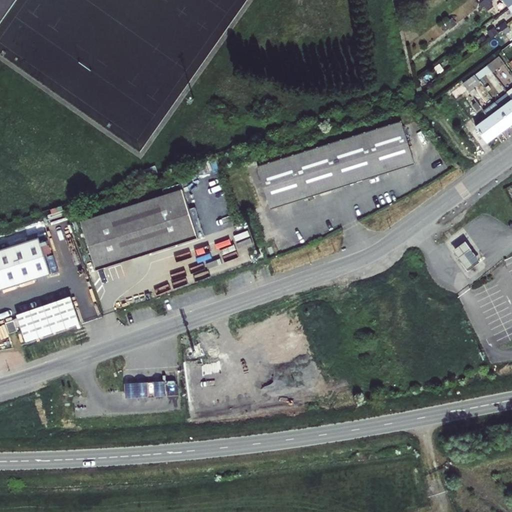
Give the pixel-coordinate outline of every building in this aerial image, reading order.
[(511,0),(503,0),(511,12),(511,0)] [(484,6),(487,10),(490,13),(495,9),(492,6),(489,2),(484,6)] [(502,30),(505,34),(507,38),(511,34),(511,32),(510,30),(507,26),(502,30)] [(492,75),(504,66),(499,59),(487,68),(492,75)] [(501,95),(505,93),(508,90),(505,85),(501,87),(497,82),(494,85),(501,95)] [(458,102),(465,96),(469,93),(463,85),(452,94),(458,102)] [(465,96),(474,108),(477,105),(469,93),(465,96)] [(482,151),(500,137),(511,128),(511,102),(476,129),(478,132),(471,137),(482,151)] [(478,113),(481,111),(485,108),(481,103),(477,105),(474,108),(478,113)] [(271,208),(415,164),(402,121),(258,166),(271,208)] [(182,188),(81,220),(97,271),(199,238),(182,188)] [(459,232),(449,239),(457,251),(465,264),(476,257),(467,244),(459,232)] [(0,289),(52,272),(40,237),(0,250),(0,289)] [(126,398),(167,396),(166,381),(125,383),(126,398)]
